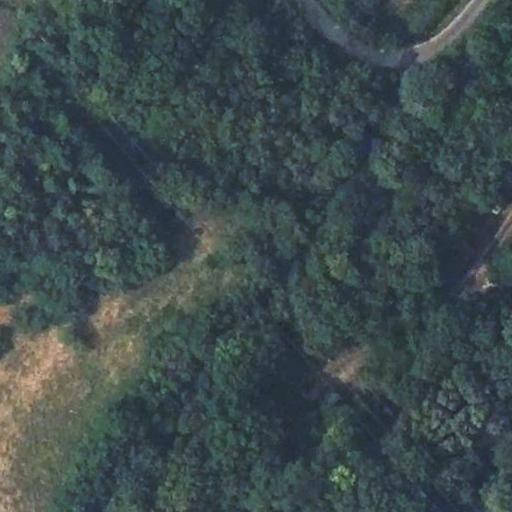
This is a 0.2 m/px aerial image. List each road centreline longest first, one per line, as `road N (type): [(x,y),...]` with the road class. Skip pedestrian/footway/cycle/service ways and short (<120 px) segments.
road 1 (track): [(511,217),(397,343),(280,407)]
road 2 (track): [(421,58),(373,57),(327,28),(306,0)]
